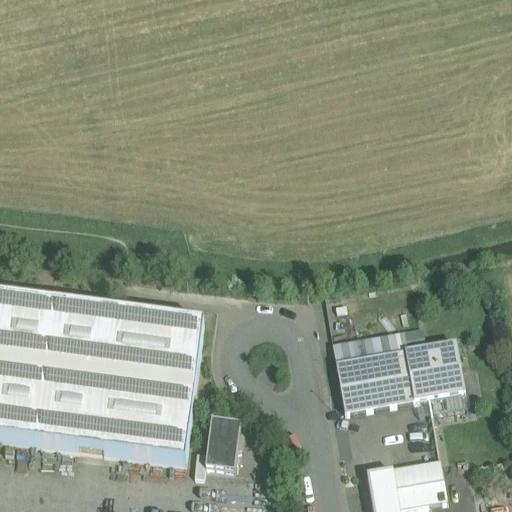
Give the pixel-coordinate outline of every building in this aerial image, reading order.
[(205,333),(0,306),(0,447),(186,472),(205,333)] [(405,340),(333,352),(337,372),(406,360),(408,359),(405,340)] [(408,359),(406,360),(414,409),(465,400),(457,351),(408,359)] [(406,360),(337,372),(345,421),(414,409),(406,360)] [(241,430),(212,426),(206,475),(235,479),(241,430)] [(440,469),(393,478),(398,511),(428,511),(447,509),(440,469)]
